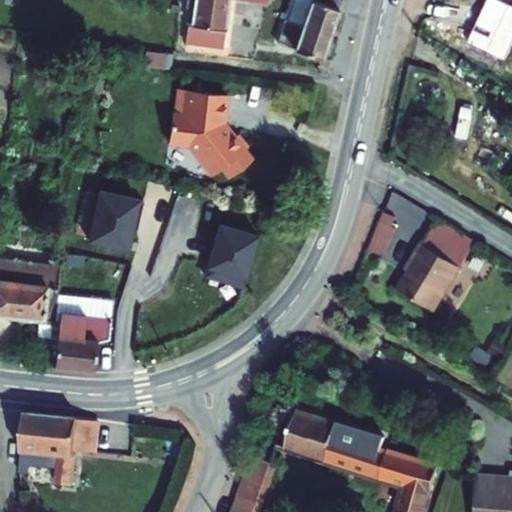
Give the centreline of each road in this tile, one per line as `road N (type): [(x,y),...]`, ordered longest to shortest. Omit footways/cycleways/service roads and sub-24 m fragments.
road 1 (tertiary): [(200,373),(270,327),(328,246),(385,0)]
road 2 (tertiary): [(12,387),(109,395),(200,373)]
road 3 (residential): [(200,373),(214,443),(195,511)]
road 4 (residential): [(12,387),(14,511)]
